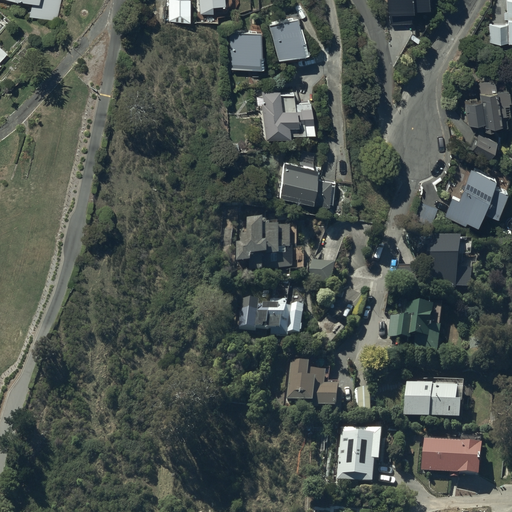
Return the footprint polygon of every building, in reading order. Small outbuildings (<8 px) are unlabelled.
[(10,0),(30,4),(28,16),(56,22),(60,0),(10,0)] [(188,0),(168,0),(168,22),(189,22),(188,0)] [(198,0),(199,14),(212,13),(211,5),(224,4),(223,0),(198,0)] [(506,24),(489,24),(490,44),(511,43),(511,0),(505,0),(506,12),(503,12),(503,19),(506,19),(506,24)] [(268,23),(277,60),(307,53),(297,15),(268,23)] [(228,31),(230,68),(262,68),(261,30),(228,31)] [(478,80),(480,99),(464,101),(466,124),(477,122),(478,133),(476,137),(472,136),(467,148),(488,157),(494,144),(480,139),(484,130),(488,130),(487,126),(498,125),(498,114),(503,114),(502,104),(506,104),(506,101),(508,101),(507,91),(505,91),(505,88),(494,89),(493,79),(478,80)] [(289,138),(289,135),(313,133),(309,100),(293,102),(294,108),(292,108),(290,94),(278,96),(277,89),(261,91),(263,103),(260,104),(265,140),(289,138)] [(299,163),(284,162),(280,197),(310,201),(310,204),(327,205),(328,202),(332,202),(334,180),(321,179),(322,167),(315,166),(315,164),(313,164),(313,161),(299,160),(299,163)] [(450,197),(443,214),(463,224),(464,220),(474,225),(481,211),(495,218),(505,192),(489,186),(492,178),(469,168),(457,200),(450,197)] [(430,226),(437,208),(419,201),(412,219),(430,226)] [(263,270),(263,268),(291,268),(291,247),(289,247),(289,227),(268,227),(268,225),(266,225),(266,221),(247,221),(247,236),(241,236),(241,244),(236,244),(236,263),(249,263),(249,270),(263,270)] [(334,264),(311,259),(306,280),(328,285),(334,264)] [(257,312),(241,309),(238,328),(256,331),(256,329),(277,332),(277,337),(288,338),(288,335),(299,337),(303,309),(292,308),(291,309),(282,308),(283,302),(272,300),(271,306),(258,304),(257,312)] [(409,319),(408,323),(391,320),(387,341),(416,347),(415,354),(437,358),(442,333),(439,333),(442,322),(432,320),(434,312),(407,307),(405,318),(409,319)] [(309,365),(291,363),(287,402),(308,404),(308,409),(318,410),(318,409),(330,410),(329,413),(340,414),(343,391),(324,389),(325,374),(308,372),(309,365)] [(407,386),(403,417),(429,421),(429,420),(459,424),(461,410),(456,409),(458,394),(407,386)] [(371,392),(354,392),(355,415),(371,415),(371,392)] [(380,464),(381,433),(342,429),(337,482),(373,486),(374,464),(380,464)] [(482,449),(424,442),(420,473),(449,477),(448,479),(458,481),(459,478),(466,479),(466,483),(475,484),(476,480),(478,480),(482,449)]
